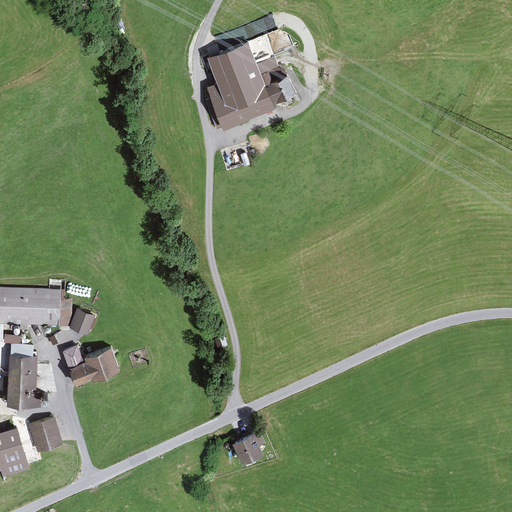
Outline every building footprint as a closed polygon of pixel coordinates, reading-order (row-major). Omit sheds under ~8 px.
[(224,45),(203,51),(210,73),(231,66),(224,45)] [(260,63),(208,85),(212,96),(205,99),(217,128),(224,125),(225,127),(276,106),(275,102),(296,94),(283,62),(263,71),(260,63)] [(61,289),(0,287),(0,323),(59,325),(61,289)] [(96,314),(78,307),(70,326),(88,333),(96,314)] [(34,344),(10,343),(8,405),(41,406),(41,393),(36,393),(38,355),(34,355),(34,344)] [(77,345),(62,350),(76,387),(120,371),(112,348),(82,358),(77,345)] [(30,424),(38,451),(64,443),(55,416),(30,424)] [(256,428),(233,438),(242,458),(265,448),(256,428)] [(17,429),(0,433),(0,466),(3,477),(29,469),(17,429)]
